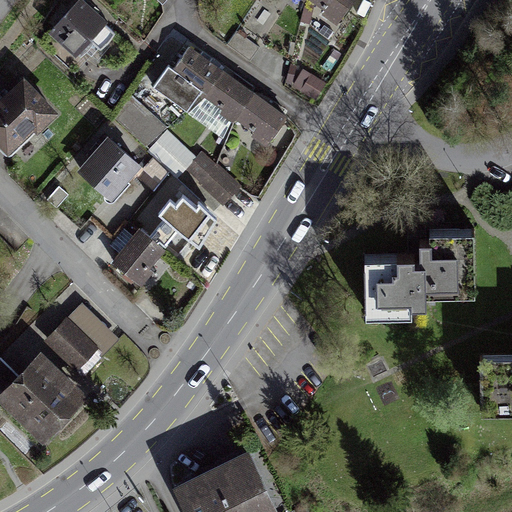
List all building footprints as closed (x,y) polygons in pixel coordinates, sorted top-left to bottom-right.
[(81,0),(79,0),(50,30),(82,60),(93,48),(98,52),(116,33),(81,0)] [(298,0),(335,27),(355,0),(298,0)] [(228,45),(252,57),(260,41),(237,29),(228,45)] [(204,58),(186,45),(152,94),(186,116),(196,102),(264,148),(287,115),(269,102),(241,83),(204,58)] [(0,106),(0,148),(5,153),(31,127),(36,132),(54,115),(24,84),(2,105),(0,106)] [(136,97),(118,112),(146,144),(164,128),(136,97)] [(79,177),(109,203),(139,170),(110,143),(79,177)] [(179,206),(172,200),(158,218),(199,247),(218,220),(201,205),(196,210),(184,199),(179,206)] [(418,261),(360,261),(360,321),(424,321),(424,294),(474,294),(474,231),(451,232),(426,232),(426,245),(418,245),(418,261)] [(141,286),(167,254),(142,233),(115,265),(141,286)] [(122,344),(85,308),(50,345),(86,381),(122,344)] [(511,353),(481,354),(482,414),(511,413),(511,353)] [(0,381),(14,369),(0,354),(0,381)] [(46,358),(0,406),(50,454),(96,405),(46,358)] [(280,511),(251,451),(176,487),(188,511),(280,511)]
